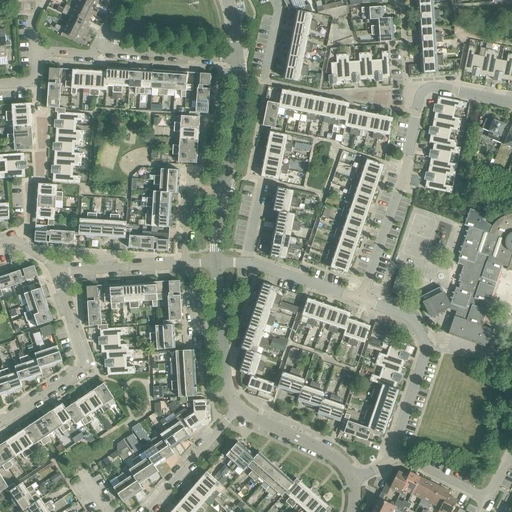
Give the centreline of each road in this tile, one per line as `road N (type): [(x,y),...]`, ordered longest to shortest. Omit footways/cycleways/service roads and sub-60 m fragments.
road 1 (residential): [(362,299),(407,169),(418,106)]
road 2 (residential): [(389,459),(425,354),(411,322),(362,299)]
road 3 (residential): [(0,423),(83,366),(57,271)]
road 4 (tertiary): [(352,485),(316,448),(236,410)]
road 5 (residential): [(97,56),(236,62)]
road 6 (residential): [(148,511),(236,410)]
road 7 (tertiary): [(222,192),(236,62)]
road 8 (residential): [(57,271),(186,262)]
road 9 (residential): [(362,299),(247,263)]
